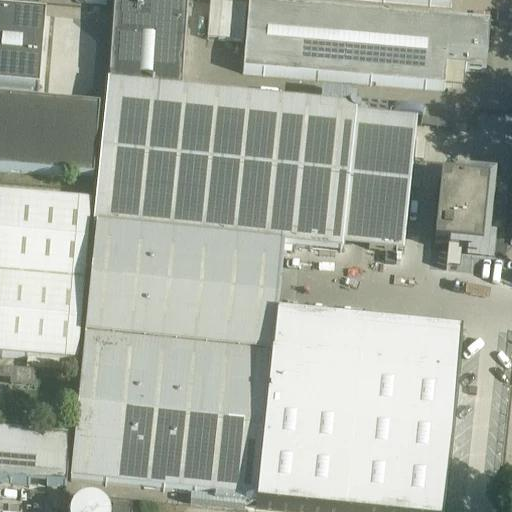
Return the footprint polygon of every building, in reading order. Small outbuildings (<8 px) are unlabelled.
[(113,0),(107,85),(93,228),(96,228),(284,247),(341,253),(342,247),(383,251),(402,253),(416,122),(355,116),(356,110),(180,92),(186,0),(113,0)] [(348,0),(451,9),(451,0),(348,0)] [(209,4),(206,40),(242,43),(245,7),(209,4)] [(489,26),(448,23),(248,5),(242,75),(444,92),(445,71),(485,74),(489,26)] [(0,88),(38,91),(45,16),(0,11),(0,88)] [(99,109),(0,100),(0,172),(93,181),(99,109)] [(461,251),(488,254),(489,238),(503,239),(508,188),(440,181),(434,248),(449,250),(448,257),(460,258),(461,251)] [(0,196),(0,276),(84,284),(91,204),(0,196)] [(0,276),(0,356),(77,364),(84,284),(0,276)] [(78,401),(70,482),(258,502),(257,510),(276,511),(443,511),(457,377),(282,359),(283,347),(274,346),(272,359),(84,340),(78,401)] [(456,399),(455,411),(475,412),(475,400),(456,399)] [(70,439),(0,432),(0,483),(66,489),(70,439)] [(91,503),(89,503),(86,503),(84,503),(81,505),(79,505),(76,507),(75,509),(74,510),(73,511),(72,511),(131,511),(131,509),(114,508),(113,511),(106,511),(104,509),(101,507),(100,506),(98,505),(95,504),(91,503)]
